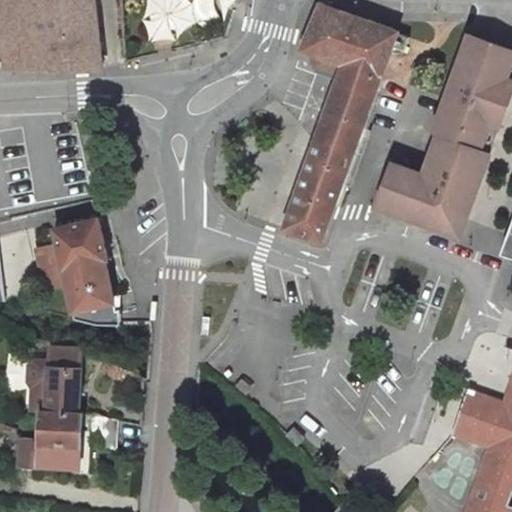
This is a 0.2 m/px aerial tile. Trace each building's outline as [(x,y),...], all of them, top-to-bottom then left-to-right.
[(41,60),(33,0),(0,0),(0,29),(1,39),(5,63),(41,60)] [(103,68),(94,0),(33,0),(41,60),(43,69),(103,68)] [(285,226),(322,239),(335,205),(340,207),(349,184),(351,185),(371,129),(369,128),(377,107),(371,104),(393,45),(397,32),(398,31),(321,4),(303,49),(319,56),(316,66),(340,74),(285,225),(285,226)] [(409,36),(397,32),(393,45),(404,49),(409,36)] [(500,128),(506,110),(492,105),(496,94),(510,99),(511,94),(511,50),(469,35),(433,133),(438,135),(424,174),(393,163),(377,207),(456,236),(463,218),(467,220),(477,191),(468,188),(472,176),(481,179),(491,154),(481,150),(491,124),(500,128)] [(506,110),(510,99),(496,94),(492,105),(506,110)] [(491,154),(500,128),(491,124),(481,150),(491,154)] [(477,191),(481,179),(472,176),(468,188),(477,191)] [(99,217),(55,228),(59,244),(39,249),(47,288),(68,283),(75,318),(98,324),(121,324),(121,308),(117,308),(106,259),(109,259),(99,217)] [(9,289),(0,292),(2,299),(12,302),(9,289)] [(84,348),(50,346),(50,360),(35,359),(30,366),(29,381),(34,387),(33,404),(47,405),(47,411),(80,413),(84,348)] [(108,357),(102,369),(119,378),(125,366),(108,357)] [(242,380),(238,385),(247,392),(251,387),(242,380)] [(511,511),(511,405),(506,404),(475,393),(476,390),(470,388),(454,433),(491,446),(466,511),(511,511)] [(42,411),(39,463),(81,466),(83,413),(80,413),(47,411),(42,411)] [(91,445),(117,450),(118,420),(93,415),(91,445)] [(305,437),(294,427),(287,434),(298,444),(305,437)] [(35,468),(37,440),(30,439),(20,437),(18,466),(35,468)]
